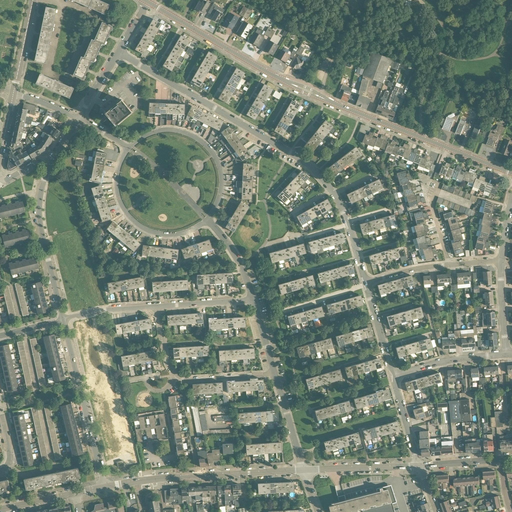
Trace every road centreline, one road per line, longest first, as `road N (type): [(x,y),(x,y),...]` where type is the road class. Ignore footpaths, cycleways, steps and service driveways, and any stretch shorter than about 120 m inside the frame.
road 1 (tertiary): [(511,173),(283,81),(147,1)]
road 2 (residential): [(365,282),(343,212),(318,173),(119,51)]
road 3 (residential): [(104,487),(63,318)]
road 4 (residential): [(134,482),(302,471)]
road 5 (residential): [(208,217),(179,234),(155,233),(130,218),(116,183),(129,147)]
road 6 (residential): [(208,217),(221,174),(204,143),(166,130),(129,147)]
road 7 (residential): [(63,318),(39,221),(48,167)]
